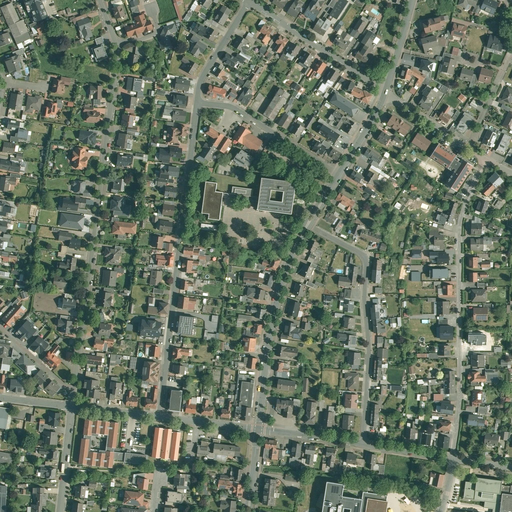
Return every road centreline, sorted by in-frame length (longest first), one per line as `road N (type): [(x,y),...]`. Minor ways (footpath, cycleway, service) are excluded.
road 1 (residential): [(115,42),(73,388)]
road 2 (residential): [(197,101),(158,416)]
road 3 (residential): [(452,457),(460,220),(484,159)]
road 4 (residential): [(363,443),(365,264),(358,251),(308,223)]
road 5 (tertiary): [(308,223),(274,306),(258,429)]
road 6 (residential): [(247,1),(383,91)]
road 7 (residential): [(338,174),(232,107),(197,101)]
